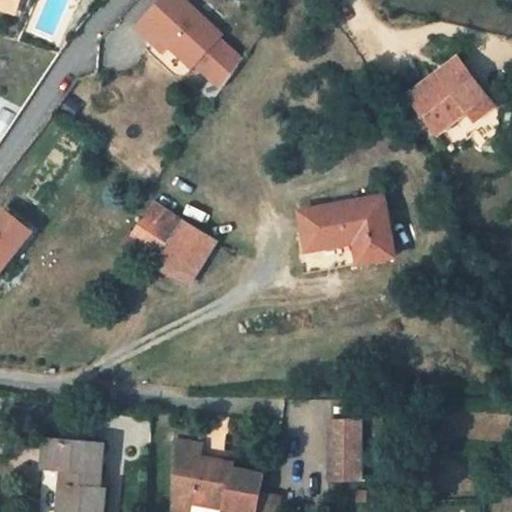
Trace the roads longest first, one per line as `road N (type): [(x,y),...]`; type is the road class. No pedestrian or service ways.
road 1 (residential): [(0,379),(272,404)]
road 2 (unclassified): [(0,166),(122,0)]
